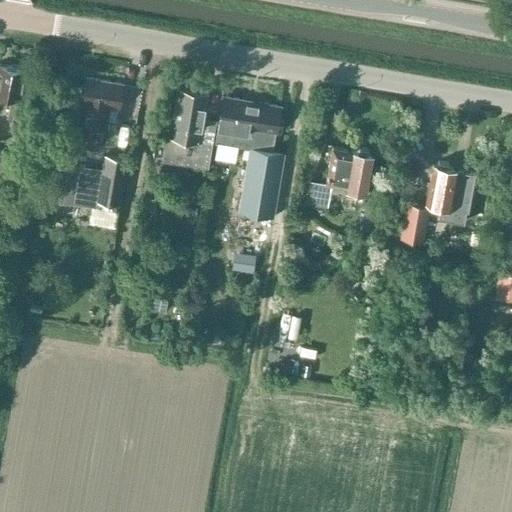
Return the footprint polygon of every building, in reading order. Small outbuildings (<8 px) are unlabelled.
[(25,68),(11,66),(0,64),(0,94),(10,97),(6,117),(16,119),(25,68)] [(110,108),(118,109),(123,84),(86,78),(82,104),(83,104),(78,138),(105,143),(110,108)] [(216,120),(203,118),(207,93),(178,88),(170,135),(165,134),(161,160),(208,168),(212,142),(216,120)] [(280,106),(223,96),(215,142),(249,147),(238,210),(273,217),(284,152),(273,150),(280,106)] [(363,197),(365,191),(371,153),(368,153),(366,149),(359,148),(357,150),(352,149),(352,151),(332,147),(326,182),(308,180),(300,178),(294,209),(295,209),(294,214),(308,217),(309,209),(305,209),(306,203),(327,207),(330,191),(363,197)] [(0,168),(10,170),(11,162),(13,153),(0,150),(0,168)] [(127,158),(116,156),(104,154),(102,168),(78,164),(55,160),(48,201),(72,204),(97,208),(95,220),(115,223),(117,212),(118,212),(127,158)] [(461,169),(449,167),(447,163),(438,161),(435,164),(433,164),(425,203),(440,206),(438,217),(463,222),(466,209),(467,209),(474,173),(461,170),(461,169)] [(153,218),(158,183),(145,181),(140,216),(153,218)] [(401,237),(416,239),(424,241),(430,206),(408,202),(406,208),(401,237)] [(288,237),(286,247),(295,248),(296,238),(288,237)] [(234,252),(232,269),(253,272),(256,255),(234,252)] [(511,275),(511,276),(498,274),(495,298),(511,300),(511,275)] [(301,375),(309,376),(311,365),(302,364),(301,375)]
